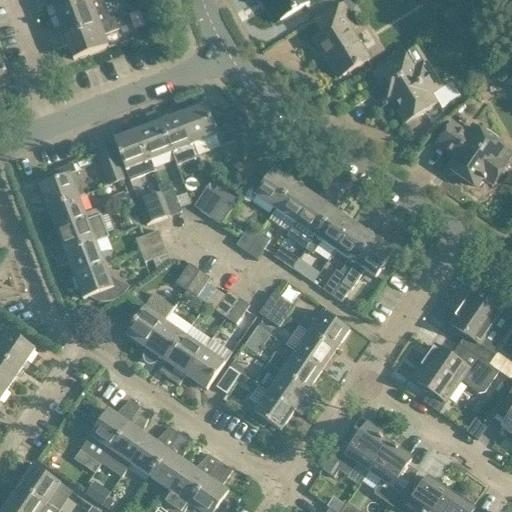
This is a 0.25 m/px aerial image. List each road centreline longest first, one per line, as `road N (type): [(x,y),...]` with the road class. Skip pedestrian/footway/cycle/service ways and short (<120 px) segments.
road 1 (residential): [(466,235),(228,58)]
road 2 (residential): [(290,491),(76,346)]
road 3 (residential): [(228,58),(48,126)]
road 4 (residential): [(362,384),(466,235)]
road 5 (residential): [(511,479),(362,384)]
road 6 (residential): [(76,346),(45,313),(0,196)]
road 7 (residential): [(0,461),(76,346)]
road 8 (residential): [(48,126),(29,85),(38,60),(16,0)]
road 9 (residential): [(290,491),(362,384)]
